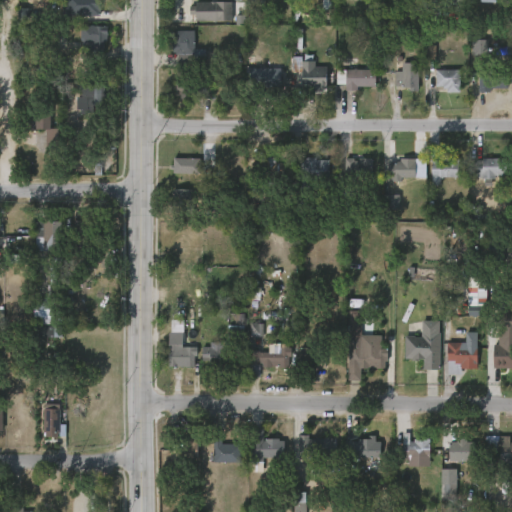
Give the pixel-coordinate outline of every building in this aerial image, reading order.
[(64,0),(64,16),(100,17),(100,0),(64,0)] [(232,2),(232,21),(198,20),(198,15),(191,14),(191,6),(197,6),(197,2),(232,2)] [(109,26),(108,47),(88,46),(88,51),(74,50),(74,39),(81,40),(81,26),(109,26)] [(195,31),(195,50),(206,50),(206,62),(179,62),(179,55),(176,55),(177,52),(173,52),(174,41),(177,41),(177,31),(195,31)] [(493,55),(471,55),(471,40),(494,40),(494,55),(493,55)] [(435,46),(426,46),(425,59),(435,60),(435,46)] [(306,57),(306,67),(312,65),(312,68),(328,68),(328,89),(311,89),(311,78),(307,78),(307,73),(301,73),(301,85),(294,85),(294,57),(306,57)] [(417,62),(417,91),(408,91),(408,87),(392,86),(393,71),(401,71),(401,62),(417,62)] [(258,68),(280,69),(280,89),(258,89),(258,85),(250,85),(250,68),(258,68)] [(375,69),(374,87),(355,86),(355,91),(344,90),(345,68),(375,69)] [(460,70),(459,93),(446,93),(447,89),(443,89),(443,87),(435,87),(435,70),(460,70)] [(486,92),(476,92),(477,71),(507,72),(507,88),(489,88),(489,92),(486,92)] [(210,82),(210,98),(190,98),(190,101),(180,101),(180,89),(177,89),(177,81),(210,82)] [(97,108),(76,108),(76,85),(107,85),(107,98),(102,98),(102,108),(97,108)] [(47,110),(47,129),(33,128),(33,121),(24,121),(25,116),(23,116),(23,109),(47,110)] [(201,176),(200,177),(173,176),(174,158),(201,159),(201,176)] [(276,158),(276,163),(286,163),(285,181),(276,180),(276,186),(261,186),(261,180),(252,180),(252,162),(266,162),(266,158),(276,158)] [(317,158),(317,160),(330,160),(330,181),(312,180),(312,189),(300,188),(301,160),(306,160),(306,158),(317,158)] [(374,159),(374,179),(354,179),(354,172),(346,172),(346,158),(355,158),(355,161),(360,161),(360,159),(374,159)] [(457,159),(456,176),(438,176),(438,184),(429,184),(429,158),(457,159)] [(493,175),(493,179),(480,179),(480,176),(473,176),(473,160),(481,160),(481,158),(504,158),(504,175),(493,175)] [(413,159),(412,177),(399,177),(399,181),(390,181),(390,177),(386,177),(386,163),(393,163),(393,161),(397,161),(397,159),(413,159)] [(352,188),(352,198),(354,199),(354,216),(336,216),(338,188),(352,188)] [(195,190),(194,216),(171,215),(172,189),(195,190)] [(384,210),(399,211),(400,195),(385,195),(384,210)] [(60,221),(58,250),(40,249),(41,220),(60,221)] [(93,225),(92,270),(72,269),(73,226),(74,226),(75,221),(91,221),(91,225),(93,225)] [(57,298),(56,290),(60,289),(59,277),(57,277),(56,269),(48,270),(53,299),(57,298)] [(487,279),(468,278),(467,305),(486,306),(487,279)] [(34,324),(49,324),(48,300),(33,300),(34,324)] [(235,306),(234,313),(243,313),(243,338),(225,338),(226,306),(235,306)] [(359,311),(349,312),(349,325),(360,324),(359,311)] [(59,327),(35,328),(36,338),(59,337),(59,327)] [(439,332),(439,370),(422,370),(422,359),(410,361),(410,359),(403,359),(402,336),(419,338),(419,332),(439,332)] [(511,369),(500,369),(500,366),(493,366),(494,349),(498,349),(499,332),(510,332),(510,345),(511,345),(511,369)] [(184,343),(184,348),(199,348),(198,357),(195,357),(195,367),(178,366),(178,368),(169,368),(170,333),(185,333),(185,343),(184,343)] [(232,343),(232,355),(230,355),(229,368),(211,368),(211,362),(202,361),(203,347),(211,348),(211,342),(232,343)] [(462,343),(462,346),(477,346),(477,369),(458,368),(458,364),(453,364),(453,375),(446,374),(445,342),(462,343)] [(277,344),(277,345),(281,346),(281,348),(290,348),(290,357),(287,356),(287,368),(277,368),(277,366),(260,367),(261,363),(258,363),(258,373),(248,373),(248,350),(267,352),(267,343),(277,344)] [(326,368),(298,367),(299,347),(326,348),(326,368)] [(384,361),(384,369),(377,369),(377,367),(359,369),(359,381),(348,381),(347,349),(387,349),(387,361),(384,361)] [(55,432),(55,437),(43,437),(43,433),(41,433),(42,404),(57,404),(56,432),(55,432)] [(409,441),(413,441),(413,438),(429,439),(428,465),(408,464),(408,460),(400,459),(402,432),(409,432),(409,441)] [(337,438),(337,457),(300,456),(300,436),(325,438),(325,436),(330,436),(330,438),(337,438)] [(508,436),(508,442),(511,442),(511,461),(483,461),(483,436),(508,436)] [(198,438),(197,459),(184,458),(184,460),(169,460),(169,448),(182,448),(183,437),(198,438)] [(219,442),(219,445),(240,445),(239,462),(212,462),(212,438),(219,438),(219,442)] [(277,438),(277,441),(282,441),(282,457),(254,458),(254,454),(247,455),(247,441),(263,441),(263,438),(277,438)] [(379,438),(380,457),(353,457),(353,454),(347,454),(347,440),(359,442),(363,441),(363,438),(379,438)] [(466,438),(466,441),(475,441),(474,461),(448,460),(448,441),(455,441),(455,438),(466,438)] [(457,470),(443,469),(441,500),(456,501),(457,470)] [(306,511),(305,493),(295,494),(295,511),(306,511)]
